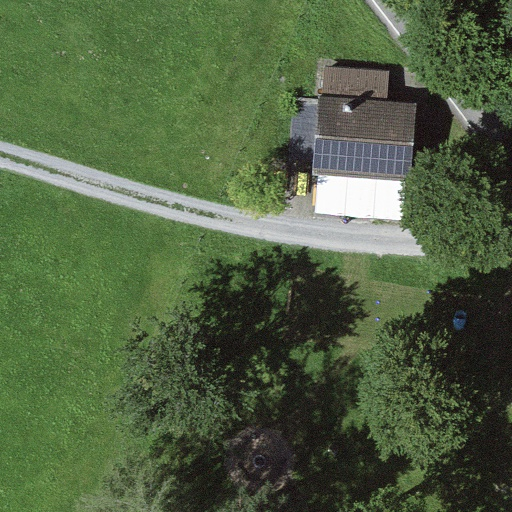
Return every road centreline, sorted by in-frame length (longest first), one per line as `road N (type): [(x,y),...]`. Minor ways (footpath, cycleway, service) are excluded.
road 1 (track): [(0,151),(227,219),(511,245)]
road 2 (unclassified): [(388,0),(511,151)]
